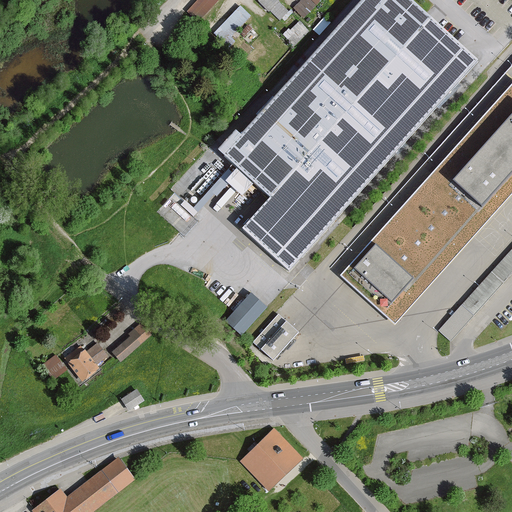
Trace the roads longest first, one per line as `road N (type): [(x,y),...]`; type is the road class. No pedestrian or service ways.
road 1 (secondary): [(275,403),(150,426),(0,487)]
road 2 (secondary): [(511,356),(427,380),(275,403)]
road 3 (unclassified): [(275,403),(376,511)]
